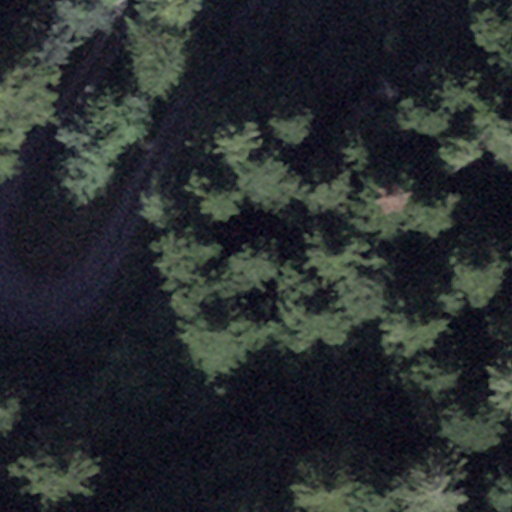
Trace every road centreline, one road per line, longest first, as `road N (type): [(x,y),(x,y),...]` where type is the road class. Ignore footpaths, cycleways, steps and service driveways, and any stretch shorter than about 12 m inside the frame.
road 1 (track): [(259,0),(85,277),(30,295),(0,274)]
road 2 (track): [(0,202),(104,0)]
